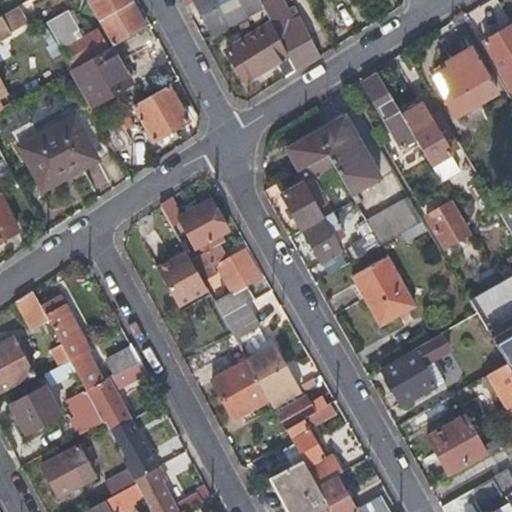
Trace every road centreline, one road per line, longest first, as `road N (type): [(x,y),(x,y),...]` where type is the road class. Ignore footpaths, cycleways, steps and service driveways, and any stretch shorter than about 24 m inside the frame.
road 1 (residential): [(215,149),(421,511)]
road 2 (residential): [(89,232),(239,511)]
road 3 (residential): [(233,131),(431,5)]
road 4 (residential): [(89,232),(215,149)]
road 5 (residential): [(233,131),(161,0)]
